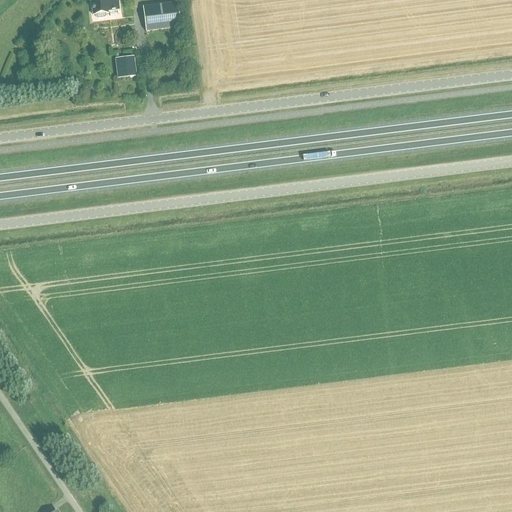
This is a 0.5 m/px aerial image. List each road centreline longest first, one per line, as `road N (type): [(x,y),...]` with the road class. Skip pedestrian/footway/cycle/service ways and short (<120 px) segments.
road 1 (unclassified): [(0,138),(511,74)]
road 2 (trunk): [(511,114),(0,178)]
road 3 (unclassified): [(0,225),(511,162)]
road 4 (trunk): [(0,196),(511,133)]
road 5 (unclassified): [(77,511),(0,398)]
